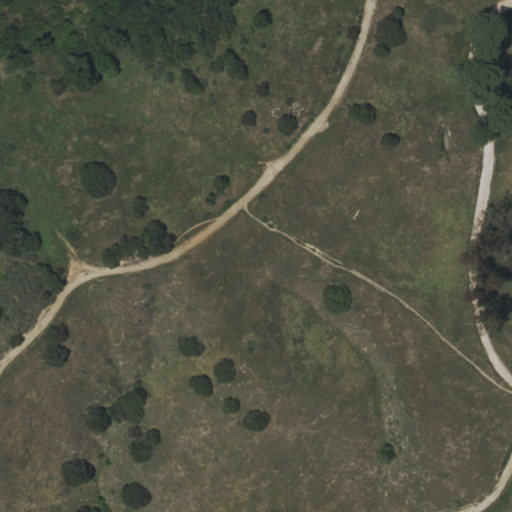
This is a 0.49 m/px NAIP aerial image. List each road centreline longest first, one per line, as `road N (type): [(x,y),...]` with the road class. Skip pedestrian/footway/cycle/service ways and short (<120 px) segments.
road 1 (track): [(370,0),(352,67),(297,149),(162,265),(67,287),(0,364)]
road 2 (track): [(511,385),(475,306),(472,232),(484,136),(479,23),(508,0)]
